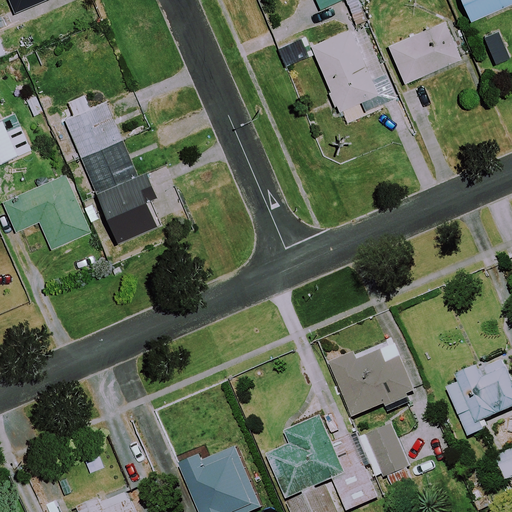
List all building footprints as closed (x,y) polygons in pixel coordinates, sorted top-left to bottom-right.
[(45,0),(10,0),(15,12),(45,0)] [(511,2),(511,0),(459,0),(469,22),(511,2)] [(458,59),(442,24),(390,47),(406,83),(458,59)] [(385,74),(371,80),(351,31),(312,47),(338,111),(347,107),(352,118),(396,100),(385,74)] [(313,56),(306,38),(277,49),(284,67),(313,56)] [(84,157),(123,141),(107,102),(64,120),(80,159),(84,157)] [(2,117),(0,118),(0,162),(19,154),(2,117)] [(98,191),(137,175),(123,141),(84,157),(98,191)] [(137,175),(98,191),(119,241),(160,224),(149,198),(154,196),(144,172),(137,175)] [(91,232),(67,174),(3,201),(16,231),(39,221),(51,248),(91,232)] [(395,347),(380,352),(352,363),(349,356),(329,364),(350,418),(385,404),(388,412),(410,404),(407,397),(413,394),(395,347)] [(511,407),(511,378),(503,358),(445,383),(469,437),(490,427),(486,419),(511,407)] [(271,455),(297,511),(348,511),(381,498),(354,439),(332,448),(319,419),(289,433),(295,445),(271,455)] [(413,479),(393,424),(360,436),(375,477),(389,472),(394,486),(413,479)] [(252,511),(263,507),(236,448),(204,462),(201,456),(181,465),(202,511),(252,511)] [(511,450),(496,459),(511,491),(511,450)] [(136,511),(128,493),(105,502),(104,498),(80,507),(82,511),(136,511)]
